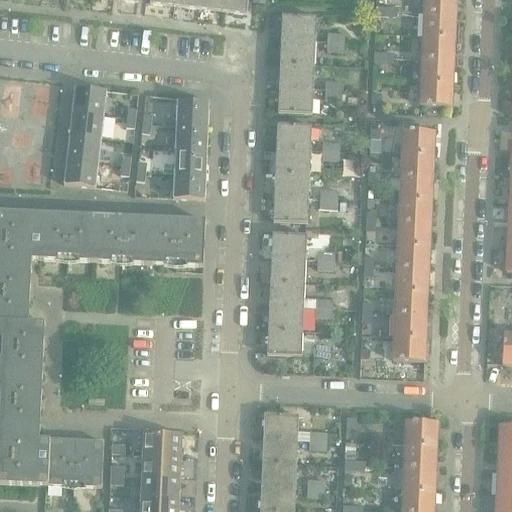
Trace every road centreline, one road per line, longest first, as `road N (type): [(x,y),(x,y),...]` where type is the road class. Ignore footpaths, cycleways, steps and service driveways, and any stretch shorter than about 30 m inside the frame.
road 1 (residential): [(228,391),(239,88),(233,78),(0,51)]
road 2 (residential): [(486,0),(461,375),(472,404)]
road 3 (residential): [(228,391),(472,404)]
road 4 (residential): [(222,511),(228,391)]
